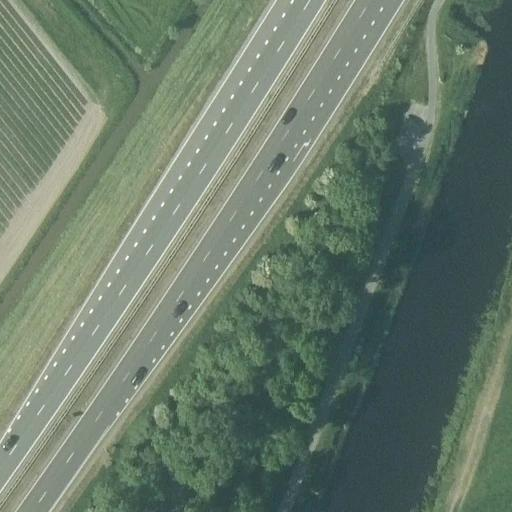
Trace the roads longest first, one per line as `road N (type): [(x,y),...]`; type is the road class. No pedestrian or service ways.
road 1 (trunk): [(30,511),(108,406),(371,0)]
road 2 (trunk): [(310,0),(0,471)]
road 3 (unclassified): [(431,107),(285,511)]
